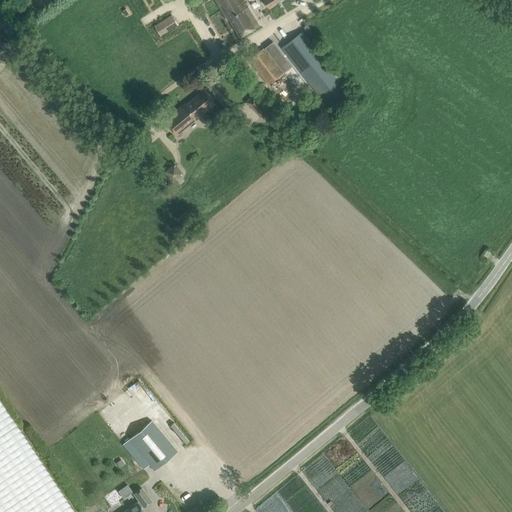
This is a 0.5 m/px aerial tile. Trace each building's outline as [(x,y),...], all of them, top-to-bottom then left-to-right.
[(215,0),(228,19),(229,18),(235,29),(240,37),(241,37),(260,25),(243,0),(215,0)] [(172,14),(162,20),(168,31),(179,24),(172,14)] [(283,47),(335,114),(354,99),(302,32),(283,47)] [(249,59),(269,85),(284,74),(264,48),(249,59)] [(165,121),(171,128),(177,135),(215,103),(211,98),(205,90),(186,105),(185,104),(165,121)] [(261,117),(269,109),(265,104),(256,112),(261,117)] [(176,181),(185,174),(177,165),(168,172),(176,181)] [(0,511),(74,511),(39,457),(0,398),(0,511)] [(122,445),(143,469),(149,464),(154,471),(177,451),(151,421),(122,445)] [(124,499),(134,492),(128,484),(119,490),(124,499)] [(134,494),(139,501),(136,503),(123,511),(143,511),(140,508),(143,506),(143,507),(151,501),(142,488),(134,494)]
